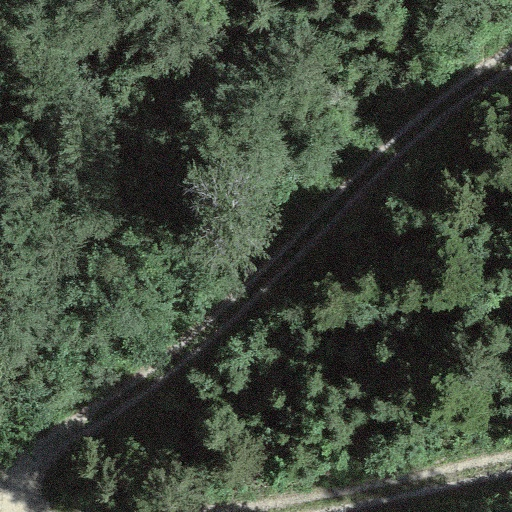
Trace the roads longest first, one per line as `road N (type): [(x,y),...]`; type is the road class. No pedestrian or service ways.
road 1 (track): [(22,511),(16,487),(30,467),(146,387),(456,94),(511,63)]
road 2 (track): [(511,470),(261,511)]
